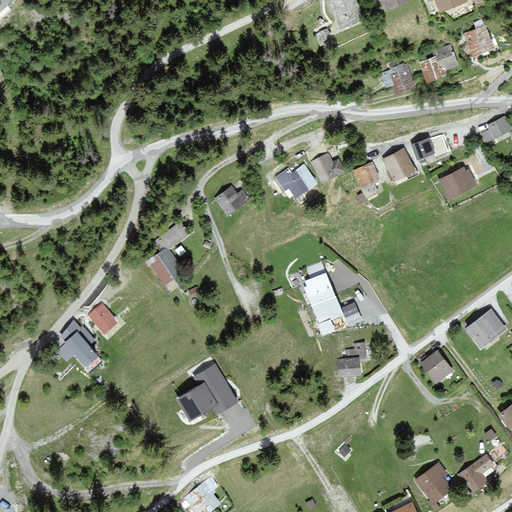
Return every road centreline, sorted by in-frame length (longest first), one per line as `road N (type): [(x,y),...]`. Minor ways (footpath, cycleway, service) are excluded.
road 1 (residential): [(511,277),(332,411),(183,481)]
road 2 (tertiary): [(156,146),(292,110),(370,115),(511,103)]
road 3 (track): [(122,160),(114,126),(152,65),(290,0)]
road 4 (residential): [(25,354),(93,283),(126,234),(140,185)]
road 5 (residential): [(183,481),(50,491),(3,439)]
road 6 (tertiary): [(0,219),(62,213),(94,193),(122,160)]
